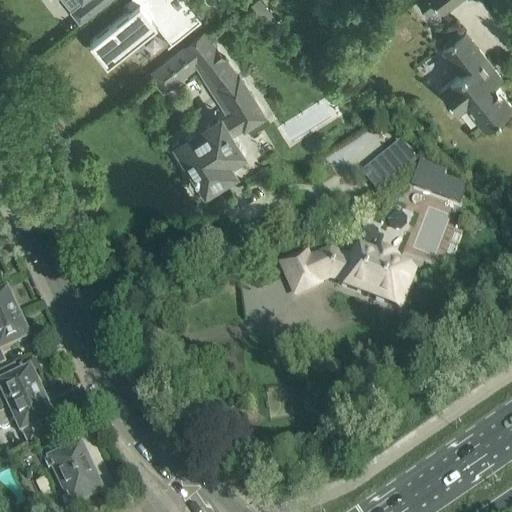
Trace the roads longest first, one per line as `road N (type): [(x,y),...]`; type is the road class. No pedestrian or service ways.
road 1 (secondary): [(218,511),(101,373),(1,165)]
road 2 (primary): [(511,429),(393,511)]
